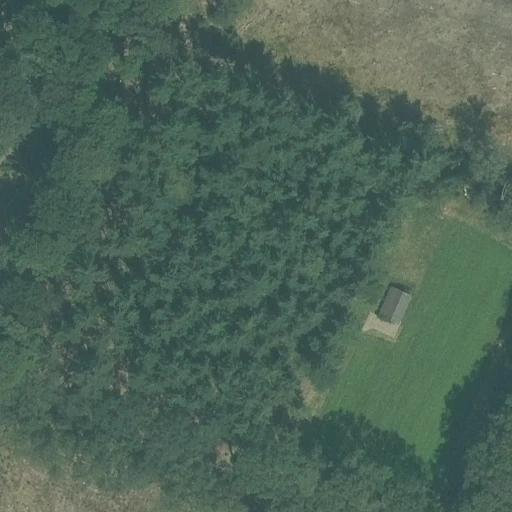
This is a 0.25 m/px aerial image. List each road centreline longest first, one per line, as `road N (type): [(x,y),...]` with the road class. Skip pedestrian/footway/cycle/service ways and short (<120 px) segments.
road 1 (track): [(345,511),(0,395)]
road 2 (track): [(129,0),(0,320)]
